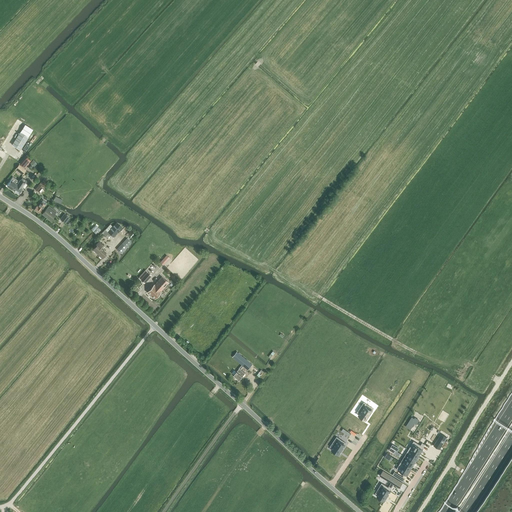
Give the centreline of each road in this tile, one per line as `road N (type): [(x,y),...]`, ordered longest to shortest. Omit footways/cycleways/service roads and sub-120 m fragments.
road 1 (unclassified): [(242,404),(56,234),(0,196)]
road 2 (track): [(0,506),(154,325)]
road 3 (motorway): [(511,408),(446,511)]
road 4 (unclassified): [(331,486),(242,404)]
road 5 (unclassified): [(163,511),(233,414)]
